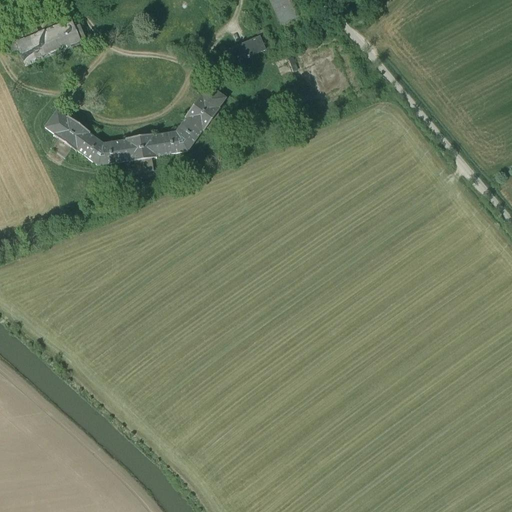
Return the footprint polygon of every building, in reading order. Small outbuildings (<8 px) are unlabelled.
[(269,0),(280,25),(298,17),(289,0),(269,0)] [(79,27),(74,28),(71,21),(26,39),(23,31),(5,39),(11,53),(17,51),(25,68),(81,44),(79,40),(84,39),(79,27)] [(258,38),(242,45),(248,58),(264,51),(261,43),(265,41),(261,32),(256,34),(258,38)] [(248,58),(242,45),(227,52),(224,47),(219,49),(223,58),(227,57),(231,65),(248,58)] [(201,96),(184,119),(185,120),(175,134),(153,137),(153,136),(125,140),(125,142),(103,145),(89,135),(90,134),(67,117),(66,118),(57,112),(44,129),(54,135),(53,136),(57,140),(50,149),(64,160),(72,150),(76,153),(77,152),(97,167),(128,162),(128,164),(134,163),(136,174),(153,171),(151,160),(157,159),(156,158),(187,153),(202,132),(203,133),(206,129),(216,135),(226,120),(217,114),(220,110),(219,109),(226,99),(208,87),(202,97),(201,96)]
